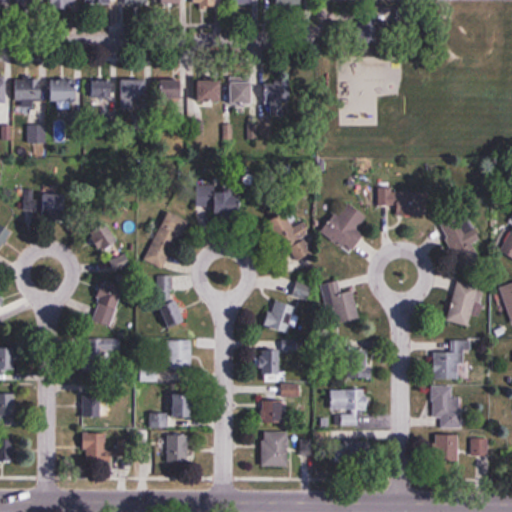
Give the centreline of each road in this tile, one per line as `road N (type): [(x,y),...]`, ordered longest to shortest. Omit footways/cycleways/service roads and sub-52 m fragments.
road 1 (tertiary): [(511,503),(0,501)]
road 2 (residential): [(318,42),(0,41)]
road 3 (residential): [(46,502),(47,237)]
road 4 (residential): [(400,504),(402,242)]
road 5 (residential): [(223,501),(225,239)]
